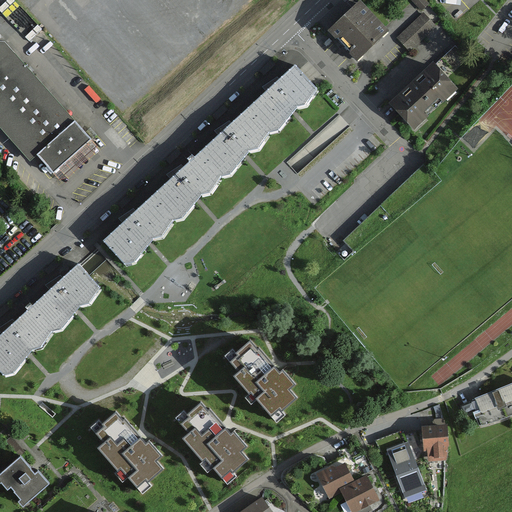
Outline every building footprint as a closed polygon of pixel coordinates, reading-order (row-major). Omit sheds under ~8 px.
[(384,21),(364,0),(362,0),(331,28),(359,59),(392,29),(384,21)] [(394,35),(407,49),(435,24),(422,10),(394,35)] [(94,140),(7,42),(0,41),(0,126),(31,161),(38,156),(55,175),(94,140)] [(464,56),(453,44),(434,61),(433,59),(389,100),(401,113),(414,126),(458,86),(446,73),(464,56)] [(247,111),(270,137),(279,134),(296,114),(298,111),(307,108),(319,91),(316,88),(300,71),(295,66),(280,80),(247,111)] [(270,137),(247,111),(227,128),(198,155),(221,180),(230,178),(247,158),(250,155),(260,152),(270,137)] [(221,180),(198,155),(175,177),(150,200),(173,225),(182,222),(199,202),(202,199),(210,197),(221,180)] [(173,225),(150,200),(130,218),(102,244),(113,256),(125,269),(135,267),(152,245),(154,242),(163,241),(173,225)] [(370,213),(344,238),(352,246),(378,221),(370,213)] [(28,309),(53,336),(62,333),(78,313),(81,310),(90,308),(102,290),(89,276),(78,264),(56,284),(28,309)] [(53,336),(28,309),(7,328),(0,334),(0,375),(4,380),(14,378),(28,360),(31,356),(33,354),(41,352),(53,336)] [(233,356),(226,363),(242,380),(235,386),(250,403),(247,406),(250,410),(256,405),(278,429),(287,420),(285,417),(299,404),(293,397),(299,392),(283,375),(281,377),(276,372),(269,364),(259,354),(258,355),(251,348),(237,360),(233,356)] [(511,378),(474,394),(475,395),(459,401),(464,413),(474,409),(479,424),(497,419),(511,412),(511,378)] [(184,413),(176,420),(192,437),(185,443),(203,463),(201,465),(208,473),(214,468),(228,484),(237,477),(234,475),(249,461),(243,454),(249,449),(234,433),(232,435),(227,430),(222,424),(210,411),(208,412),(201,405),(187,417),(184,413)] [(99,423),(91,429),(107,447),(100,452),(118,472),(116,475),(123,483),(129,478),(143,494),(152,486),(149,484),(164,471),(158,463),(164,458),(149,442),(146,444),(143,440),(137,433),(125,420),(123,422),(116,414),(102,426),(99,423)] [(437,495),(449,494),(447,460),(448,460),(447,449),(451,449),(449,424),(445,424),(445,419),(421,421),(422,432),(424,432),(425,451),(429,450),(430,461),(434,461),(437,495)] [(408,444),(388,451),(405,499),(425,492),(408,444)] [(26,503),(54,479),(43,466),(40,468),(35,463),(27,453),(0,474),(0,475),(4,480),(6,479),(12,486),(13,484),(25,498),(23,500),(26,503)] [(342,492),(354,485),(342,463),(318,475),(330,498),(342,492)] [(354,485),(342,492),(352,511),(355,511),(377,501),(366,479),(354,485)] [(271,511),(262,497),(239,511),(271,511)]
